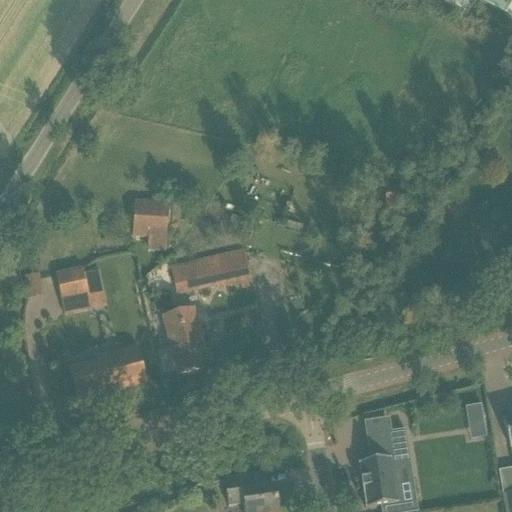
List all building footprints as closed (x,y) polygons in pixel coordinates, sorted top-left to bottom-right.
[(511,0),(439,0),(467,17),(476,2),(511,25),(511,0)] [(398,189),(385,189),(385,215),(398,215),(398,189)] [(168,205),(135,203),(132,240),(148,241),(148,254),(165,254),(168,205)] [(244,251),(170,269),(174,284),(185,282),(188,295),(215,288),(215,290),(250,283),(244,251)] [(83,270),(56,276),(62,305),(88,299),(83,270)] [(203,346),(194,310),(163,318),(178,377),(209,369),(208,366),(212,365),(207,345),(203,346)] [(95,364),(69,371),(77,402),(111,393),(111,394),(147,385),(137,348),(94,359),(95,364)] [(466,408),(468,425),(484,423),(482,406),(466,408)] [(511,420),(502,423),(510,451),(511,450),(511,420)] [(360,465),(367,509),(382,506),(382,511),(399,511),(396,487),(407,485),(405,470),(410,469),(404,433),(368,438),(372,464),(360,465)] [(244,511),(278,511),(277,499),(269,500),(266,476),(224,482),(228,508),(243,506),(244,511)] [(511,511),(511,494),(502,496),(504,511),(511,511)]
